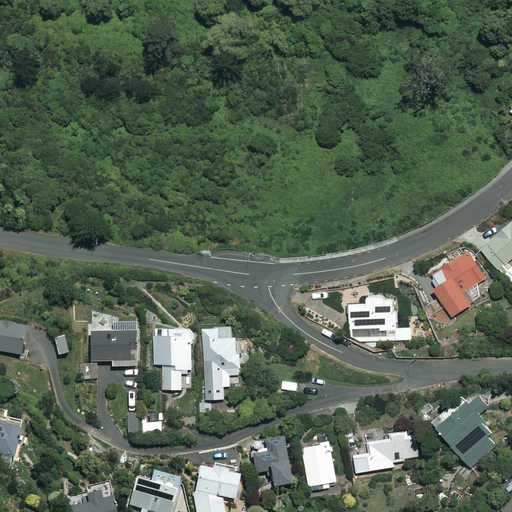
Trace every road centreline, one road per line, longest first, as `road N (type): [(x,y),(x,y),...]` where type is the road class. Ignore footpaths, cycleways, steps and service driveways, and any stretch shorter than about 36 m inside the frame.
road 1 (residential): [(267,275),(288,318),(364,361),(405,369),(511,367)]
road 2 (residential): [(267,275),(0,235)]
road 3 (residential): [(511,181),(455,224),(383,258),(267,275)]
